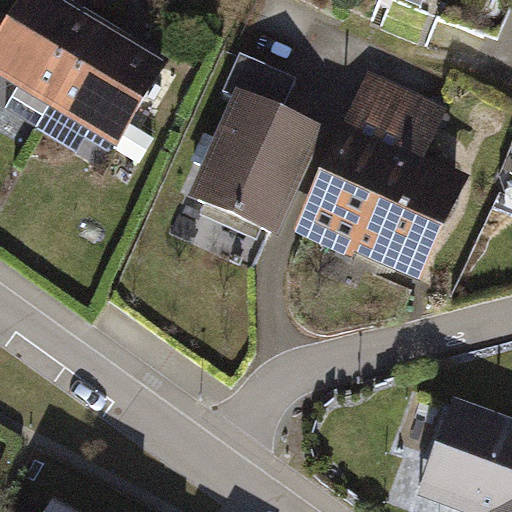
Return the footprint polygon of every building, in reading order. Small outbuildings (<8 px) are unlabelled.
[(48,0),(29,0),(0,47),(0,68),(56,104),(100,32),(48,0)] [(100,32),(56,104),(121,144),(166,72),(100,32)] [(299,77),(239,50),(221,92),(237,99),(242,87),(286,107),(299,77)] [(449,117),(368,83),(297,254),(418,304),(467,188),(426,171),(449,117)] [(242,87),(237,99),(191,200),(285,243),(336,130),(286,107),(242,87)] [(511,511),(511,432),(448,410),(413,511),(511,511)]
